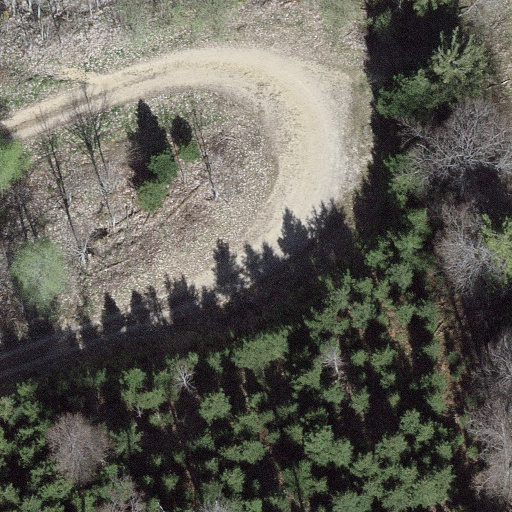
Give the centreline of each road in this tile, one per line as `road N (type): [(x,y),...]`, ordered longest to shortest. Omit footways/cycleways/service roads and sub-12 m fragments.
road 1 (track): [(302,112),(309,180),(269,237),(141,318),(0,380)]
road 2 (track): [(302,112),(259,77),(227,70),(174,76),(0,135)]
